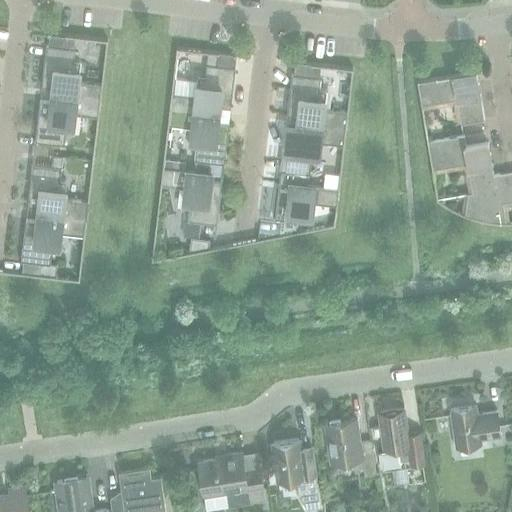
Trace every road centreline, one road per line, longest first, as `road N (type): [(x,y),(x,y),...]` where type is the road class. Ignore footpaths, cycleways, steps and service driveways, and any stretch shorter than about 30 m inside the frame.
road 1 (residential): [(0,457),(244,418),(297,389),(511,357)]
road 2 (residential): [(0,213),(27,0)]
road 3 (residential): [(244,227),(269,16)]
road 4 (residential): [(269,16),(411,30)]
road 5 (residential): [(136,0),(269,16)]
